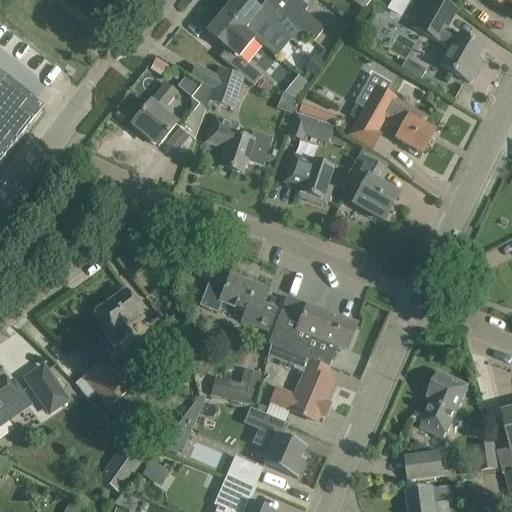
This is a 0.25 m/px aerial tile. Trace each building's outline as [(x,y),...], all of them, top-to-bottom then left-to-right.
[(243,0),(235,0),(223,15),(252,39),(254,40),(262,47),(276,58),(290,40),(298,46),(306,36),(282,16),(265,3),(258,12),(243,0)] [(265,0),(264,1),(265,3),(282,16),(306,36),(314,42),(323,32),(320,30),(322,27),(304,13),(308,8),(297,0),(265,0)] [(372,0),(350,0),(363,11),(372,0)] [(399,18),(410,0),(391,0),(385,10),(399,18)] [(428,0),(412,27),(438,42),(451,49),(441,68),(469,84),(478,69),(473,67),(483,49),(459,36),(458,37),(446,31),(457,11),(436,0),(428,0)] [(485,0),(501,11),(508,0),(485,0)] [(223,15),(207,34),(227,50),(219,59),(236,73),(244,64),(238,59),(254,40),(223,15)] [(343,20),(336,29),(346,36),(353,27),(343,20)] [(406,62),(402,70),(419,79),(423,71),(406,62)] [(244,64),(236,73),(253,87),(261,78),(244,64)] [(312,68),(303,80),(310,86),(320,73),(312,68)] [(217,70),(209,90),(204,101),(209,103),(233,111),(243,80),(217,70)] [(298,77),(284,95),(296,102),(309,86),(298,77)] [(0,165),(4,161),(0,157),(0,152),(2,149),(8,154),(2,149),(7,143),(14,149),(30,128),(34,123),(24,115),(32,105),(24,98),(3,81),(0,84),(0,165)] [(260,81),(256,88),(260,90),(268,95),(272,88),(260,81)] [(160,113),(176,94),(165,85),(132,127),(133,127),(133,126),(143,134),(142,135),(158,148),(176,126),(160,113)] [(204,101),(209,90),(202,85),(191,99),(199,106),(180,130),(194,142),(209,103),(204,101)] [(356,121),(347,138),(372,152),(381,136),(376,133),(383,121),(388,124),(401,131),(395,141),(404,146),(409,148),(408,150),(409,152),(414,156),(417,155),(418,154),(421,156),(434,133),(423,127),(427,119),(410,109),(374,89),(356,121)] [(298,115),(327,125),(332,127),(336,117),(302,104),(298,115)] [(328,146),(334,128),(332,127),(327,125),(298,115),(296,115),(288,138),(303,143),(305,138),(328,146)] [(253,134),(250,142),(229,135),(233,124),(214,119),(206,145),(224,151),(219,168),(242,176),(246,164),(263,169),(272,140),(253,134)] [(292,157),(289,165),(283,184),(300,190),(299,195),(307,197),(305,202),(326,209),(333,188),(328,186),(333,170),(309,163),(309,162),(292,157)] [(362,160),(359,165),(350,182),(362,189),(352,206),(383,223),(398,196),(378,185),(385,172),(362,160)] [(147,234),(145,240),(152,243),(154,237),(147,234)] [(278,309),(263,303),(268,292),(230,277),(226,286),(211,280),(201,307),(219,314),(222,304),(245,313),(241,323),(268,334),(278,309)] [(91,316),(105,337),(113,349),(131,336),(123,325),(141,313),(126,291),(91,316)] [(286,299),(268,345),(327,368),(329,369),(337,347),(346,351),(356,327),(286,299)] [(185,335),(175,341),(181,349),(187,345),(186,338),(185,335)] [(327,368),(268,345),(267,346),(271,347),(268,357),(294,368),(293,370),(304,374),(294,397),(277,390),(271,402),(288,410),(288,411),(289,412),(315,423),(332,384),(322,379),(327,368)] [(165,360),(175,354),(174,353),(170,347),(160,354),(165,360)] [(82,379),(99,399),(107,410),(128,393),(102,362),(91,371),(82,379)] [(43,369),(26,381),(49,414),(66,402),(43,369)] [(211,396),(254,407),(262,375),(244,370),(240,385),(215,379),(211,396)] [(420,429),(444,440),(467,389),(438,376),(428,398),(433,401),(420,429)] [(0,411),(1,411),(9,423),(30,408),(26,401),(14,385),(9,389),(2,378),(0,379),(0,411)] [(92,405),(99,399),(82,379),(75,384),(87,400),(88,399),(92,405)] [(166,442),(159,451),(176,458),(178,453),(182,455),(192,432),(205,403),(198,402),(179,426),(166,442)] [(260,406),(257,412),(269,417),(271,411),(260,406)] [(251,409),(245,423),(259,430),(253,444),(269,451),(263,465),(273,470),(291,478),(296,480),(304,461),(300,459),(304,449),(282,439),(288,425),(269,417),(257,412),(256,411),(251,409)] [(511,412),(503,415),(511,450),(511,412)] [(121,448),(110,464),(130,479),(141,464),(121,448)] [(443,479),(439,453),(406,458),(409,483),(443,479)] [(235,458),(226,478),(254,489),(262,470),(235,458)] [(0,473),(5,476),(9,468),(4,465),(5,464),(6,462),(0,459),(0,473)] [(494,461),(476,463),(477,474),(496,472),(494,461)] [(162,486),(170,474),(151,462),(143,475),(162,486)] [(226,478),(214,504),(229,511),(228,511),(267,511),(248,504),(254,490),(254,489),(226,478)] [(415,484),(406,485),(407,493),(417,492),(415,484)] [(432,490),(427,490),(417,492),(407,493),(409,511),(435,511),(435,506),(453,504),(451,490),(432,492),(432,490)]
